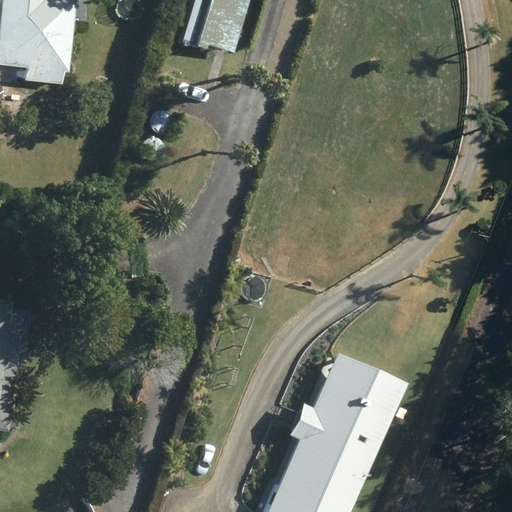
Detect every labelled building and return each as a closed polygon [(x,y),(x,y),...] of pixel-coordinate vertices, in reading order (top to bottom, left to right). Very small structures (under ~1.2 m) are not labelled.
[(0,0),(0,60),(16,63),(14,78),(52,82),(53,69),(58,70),(65,0),(0,0)] [(182,16),(175,40),(192,45),(194,41),(223,49),(237,0),(193,0),(188,18),(182,16)] [(140,276),(136,237),(116,238),(120,278),(140,276)] [(0,425),(18,306),(0,303),(0,425)] [(245,319),(219,315),(216,333),(243,337),(245,319)] [(270,511),(326,511),(314,507),(318,499),(299,491),(295,499),(278,492),(270,511)]
